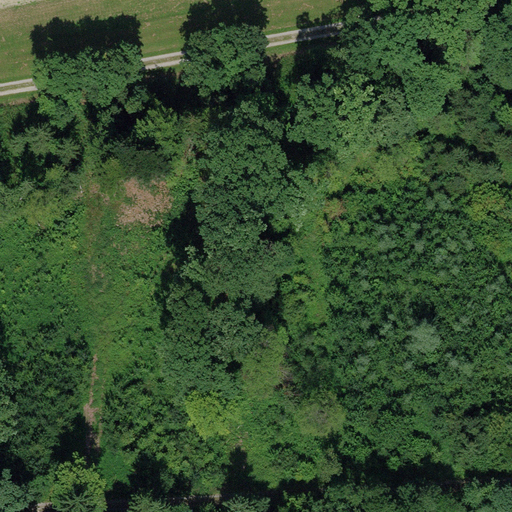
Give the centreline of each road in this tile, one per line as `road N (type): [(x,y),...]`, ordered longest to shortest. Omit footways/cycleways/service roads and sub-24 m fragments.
road 1 (track): [(0,95),(511,5)]
road 2 (track): [(89,511),(511,484)]
